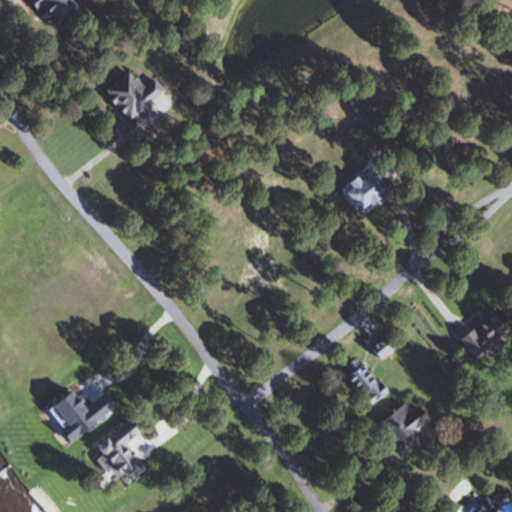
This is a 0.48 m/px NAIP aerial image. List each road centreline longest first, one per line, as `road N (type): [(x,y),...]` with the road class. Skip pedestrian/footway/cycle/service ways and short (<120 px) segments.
road 1 (residential): [(0,93),(48,171),(150,282),(287,455),(319,511)]
road 2 (residential): [(243,402),(511,187)]
